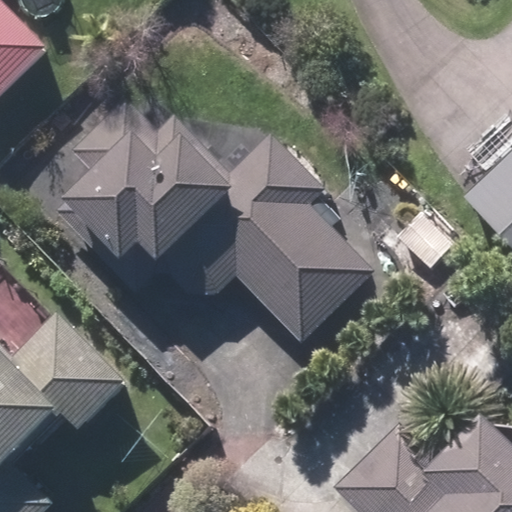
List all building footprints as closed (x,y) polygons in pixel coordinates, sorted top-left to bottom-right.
[(0,0),(0,112),(64,52),(15,0),(0,0)] [(248,275),(313,343),(382,276),(319,208),(336,192),(282,138),(241,177),(186,120),(171,136),(139,103),(87,153),(111,177),(71,214),(147,293),(175,265),(203,294),(216,282),(229,296),(248,275)] [(511,169),(481,199),(511,231),(511,169)] [(407,239),(438,271),(464,248),(431,215),(407,239)] [(0,511),(69,511),(74,507),(36,467),(90,416),(104,430),(152,385),(88,317),(40,362),(0,319),(0,511)] [(511,511),(511,424),(511,423),(484,449),(470,436),(445,460),(413,429),(350,490),(371,511),(511,511)]
